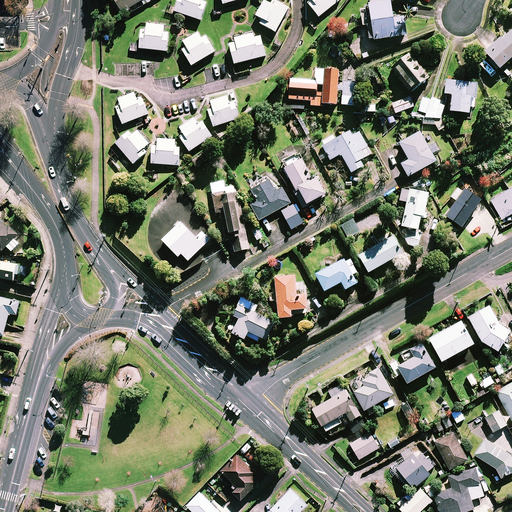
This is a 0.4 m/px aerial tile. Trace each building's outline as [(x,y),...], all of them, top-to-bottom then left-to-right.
[(113,0),(122,15),(128,11),(141,3),(144,7),(154,0),(113,0)] [(202,0),(179,0),(175,14),(201,22),(207,4),(202,3),(202,0)] [(273,0),(270,4),(265,1),(256,17),(262,21),(260,26),(275,34),(289,9),(273,0)] [(310,0),(312,2),(308,5),(319,18),(340,1),(339,0),(310,0)] [(393,20),(389,0),(367,0),(372,26),(368,27),(370,44),(407,38),(404,19),(393,20)] [(164,34),(164,27),(147,25),(146,32),(141,31),(139,50),(167,53),(169,35),(164,34)] [(511,60),(511,31),(485,55),(499,72),(511,60)] [(201,40),(198,34),(183,43),(187,49),(182,52),(192,67),(215,53),(206,38),(201,40)] [(254,39),(253,35),(235,40),(236,44),(229,46),(234,66),(265,58),(260,38),(254,39)] [(420,68),(410,55),(393,69),(401,79),(399,81),(410,93),(415,89),(416,91),(428,82),(418,70),(420,68)] [(338,71),(316,70),(315,81),(290,80),(289,101),(311,102),(311,107),(322,108),(322,106),(336,107),(338,71)] [(477,86),(447,83),(445,97),(452,98),(450,115),(469,117),(470,109),(474,109),(477,86)] [(138,102),(135,94),(118,100),(121,107),(116,108),(123,126),(148,116),(142,100),(138,102)] [(414,108),(410,97),(392,104),(396,115),(414,108)] [(229,104),(227,98),(211,103),(213,110),(208,112),(214,128),(240,120),(234,103),(229,104)] [(445,103),(423,98),(418,116),(440,122),(445,103)] [(198,126),(194,120),(179,129),(184,136),(180,139),(189,153),(213,137),(203,123),(198,126)] [(149,145),(138,132),(132,137),(129,133),(116,144),(134,166),(147,154),(144,150),(149,145)] [(333,138),(323,144),(325,147),(323,148),(331,162),(341,156),(352,174),(364,168),(360,162),(372,155),(368,148),(367,149),(359,134),(354,137),(351,133),(335,142),(333,138)] [(427,146),(420,134),(399,145),(409,162),(401,167),(408,179),(436,163),(432,155),(438,152),(433,143),(427,146)] [(175,141),(158,140),(158,148),(152,148),(151,165),(179,167),(180,150),(175,150),(175,141)] [(313,181),(298,155),(281,165),(297,194),(295,195),(303,210),(326,197),(316,180),(313,181)] [(445,217),(462,229),(481,202),(480,201),(483,195),(474,181),(470,178),(465,184),(464,183),(450,202),(454,205),(445,217)] [(276,193),(270,182),(252,192),(258,203),(251,207),(259,222),(280,211),(291,231),(303,225),(293,206),(291,207),(282,190),(276,193)] [(241,212),(236,186),(224,189),(225,193),(213,195),(216,215),(221,214),(226,241),(232,239),(235,254),(251,250),(247,228),(244,211),(241,212)] [(511,215),(511,188),(490,201),(502,221),(511,215)] [(421,219),(426,220),(427,214),(425,213),(429,195),(402,189),(400,202),(407,203),(402,228),(418,232),(421,219)] [(0,253),(7,247),(13,253),(20,245),(15,240),(18,236),(0,218),(0,253)] [(197,239),(178,220),(173,226),(175,228),(162,241),(178,259),(182,255),(188,262),(210,241),(202,234),(197,239)] [(360,234),(353,221),(342,226),(348,239),(360,234)] [(418,248),(421,237),(410,234),(407,245),(418,248)] [(403,255),(393,238),(359,257),(369,275),(403,255)] [(357,274),(349,258),(315,275),(325,294),(342,285),(345,292),(357,286),(352,276),(357,274)] [(0,279),(15,283),(17,276),(19,276),(21,266),(0,261),(0,279)] [(271,303),(277,302),(279,321),(292,319),(291,312),(307,311),(305,281),(295,282),(295,277),(275,279),(276,288),(269,288),(271,303)] [(21,304),(0,298),(0,336),(5,338),(11,315),(18,317),(21,304)] [(230,329),(235,331),(233,336),(245,341),(247,338),(250,339),(258,342),(259,339),(267,342),(274,324),(255,317),(259,306),(241,299),(234,318),(239,320),(238,323),(233,322),(230,329)] [(494,318),(487,305),(467,316),(480,341),(495,350),(507,330),(494,318)] [(471,343),(459,321),(427,338),(439,361),(471,343)] [(433,367),(419,343),(400,354),(404,361),(397,365),(395,360),(389,364),(396,375),(400,373),(405,382),(433,367)] [(391,393),(376,365),(365,371),(367,376),(359,380),(362,385),(352,391),(362,409),(391,393)] [(475,383),(470,373),(464,376),(469,386),(475,383)] [(492,382),(489,376),(480,381),(483,387),(492,382)] [(511,381),(494,391),(511,423),(511,422),(511,381)] [(358,414),(344,389),(310,408),(323,432),(340,422),(337,416),(344,412),(348,420),(358,414)] [(405,417),(398,404),(385,411),(392,424),(405,417)] [(505,425),(498,410),(484,417),(491,431),(505,425)] [(463,419),(460,412),(452,416),(455,423),(463,419)] [(447,417),(441,420),(446,428),(452,425),(447,417)] [(378,447),(369,432),(349,444),(358,459),(378,447)] [(466,460),(452,432),(433,441),(447,469),(466,460)] [(511,464),(507,455),(483,439),(473,454),(494,468),(500,478),(511,470),(511,464)] [(395,468),(410,486),(413,484),(414,486),(429,474),(426,471),(432,466),(413,443),(400,454),(405,459),(395,468)] [(254,472),(236,454),(217,473),(220,476),(210,486),(227,502),(234,495),(239,500),(257,481),(250,475),(254,472)] [(482,495),(473,467),(447,476),(451,487),(432,493),(438,511),(465,511),(473,510),(469,499),(482,495)] [(399,507),(398,508),(401,511),(417,511),(430,500),(425,495),(431,489),(425,482),(406,500),(402,496),(395,503),(399,507)] [(299,511),(306,505),(289,488),(270,507),(271,508),(267,511),(299,511)] [(219,511),(198,492),(185,505),(191,511),(219,511)] [(156,496),(141,509),(144,511),(157,511),(165,505),(156,496)]
